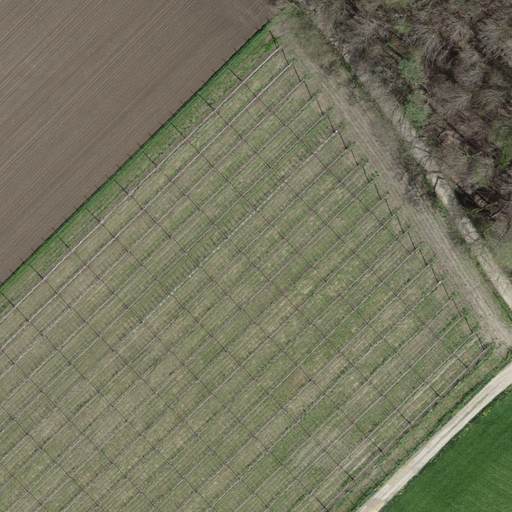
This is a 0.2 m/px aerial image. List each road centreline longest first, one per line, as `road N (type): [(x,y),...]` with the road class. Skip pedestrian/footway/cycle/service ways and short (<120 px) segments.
road 1 (track): [(298,0),(511,289)]
road 2 (track): [(511,372),(367,511)]
